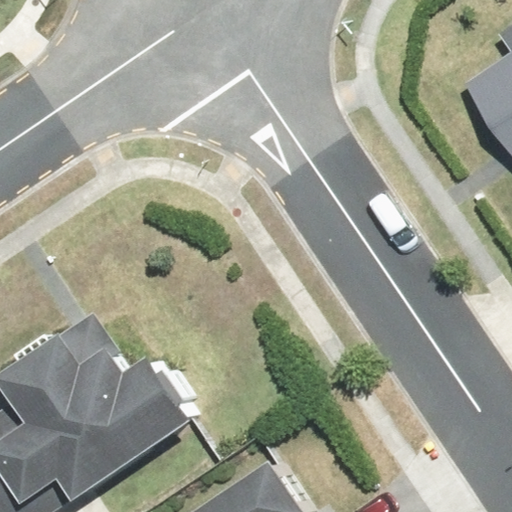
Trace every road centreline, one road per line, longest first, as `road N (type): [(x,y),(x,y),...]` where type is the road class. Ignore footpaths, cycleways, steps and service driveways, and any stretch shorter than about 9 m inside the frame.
road 1 (residential): [(511,471),(200,11)]
road 2 (residential): [(200,11),(0,143)]
